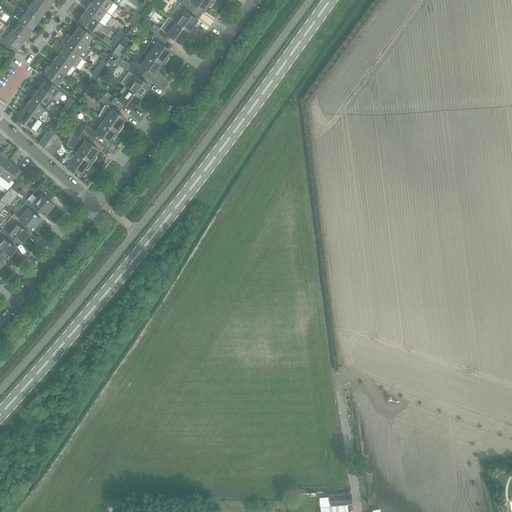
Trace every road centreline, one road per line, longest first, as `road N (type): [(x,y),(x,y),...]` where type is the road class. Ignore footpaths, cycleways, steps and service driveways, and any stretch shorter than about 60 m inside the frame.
road 1 (secondary): [(0,416),(198,177),(330,0)]
road 2 (residential): [(96,205),(254,0)]
road 3 (residential): [(0,318),(96,205)]
road 4 (track): [(338,380),(357,511)]
road 5 (residential): [(96,205),(0,124)]
